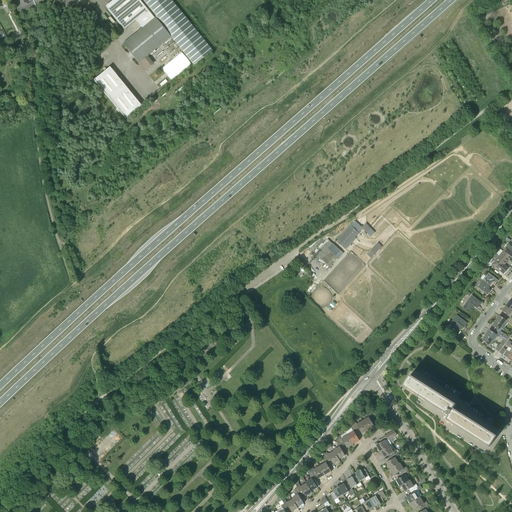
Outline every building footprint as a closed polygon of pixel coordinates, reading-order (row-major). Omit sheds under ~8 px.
[(212,50),(170,0),(119,0),(108,10),(124,29),(136,20),(142,28),(155,17),(171,37),(194,65),(212,50)] [(171,37),(155,17),(142,28),(123,44),(138,63),(147,56),(171,37)] [(162,68),(171,80),(191,64),(181,52),(162,68)] [(150,66),(153,64),(147,56),(144,59),(141,61),(147,69),(150,66)] [(119,112),(125,119),(141,106),(109,67),(93,80),(117,108),(119,112)] [(337,241),(341,245),(344,248),(351,240),(359,232),(355,229),(351,226),(344,233),(337,241)] [(328,239),(313,254),(319,259),(320,258),(322,260),(330,267),(338,258),(330,251),(328,249),(333,244),(328,239)] [(372,257),(383,246),(378,241),(367,253),(372,257)] [(499,256),(507,262),(509,260),(511,262),(511,252),(506,247),(499,256)] [(507,262),(499,256),(495,260),(492,264),(503,274),(508,268),(505,265),(507,262)] [(483,280),(490,285),(492,282),(495,285),(498,280),(489,273),(486,276),(487,276),(483,280)] [(490,285),(483,280),(480,284),(478,287),(487,295),(491,291),(488,288),(490,285)] [(474,306),(477,308),(482,302),(472,295),(463,307),(469,312),(474,306)] [(511,311),(506,306),(502,311),(508,316),(509,315),(511,311)] [(505,327),(508,322),(506,321),(499,315),(496,320),(502,325),(505,327)] [(453,323),(449,328),(458,334),(463,327),(464,327),(467,323),(457,316),(452,322),(453,323)] [(492,325),(499,330),(501,328),(503,329),(505,327),(502,325),(496,320),(492,325)] [(494,341),(496,339),(494,337),(496,335),(496,334),(489,330),(486,335),(494,341)] [(505,342),(507,339),(502,336),(497,332),(496,334),(496,335),(498,336),(505,342)] [(494,341),(486,335),(482,340),(491,346),(494,341)] [(503,355),(504,356),(511,361),(511,353),(510,351),(507,350),(503,355)] [(453,409),(456,404),(410,375),(403,386),(421,398),(421,399),(445,414),(446,413),(449,415),(446,420),(454,425),(453,426),(484,446),(485,444),(490,447),(497,436),(453,409)] [(363,421),(368,430),(374,426),(371,421),(374,419),(370,413),(367,415),(369,418),(363,421)] [(353,425),(357,431),(359,430),(362,434),(368,430),(363,421),(357,424),(355,422),(352,423),(353,425)] [(357,431),(353,425),(350,426),(354,432),(348,435),(353,444),(359,440),(355,432),(357,431)] [(381,451),(389,446),(385,441),(388,439),(388,440),(397,435),(394,430),(386,435),(386,436),(380,440),(381,442),(376,445),(380,452),(381,451)] [(353,444),(348,435),(342,438),(340,436),(338,437),(339,440),(343,446),(345,445),(347,448),(353,444)] [(334,451),(339,459),(345,455),(340,447),(343,446),(339,440),(338,437),(335,440),(339,447),(334,450),(334,451)] [(389,446),(381,451),(385,457),(389,455),(390,457),(397,453),(398,453),(396,450),(393,451),(390,446),(389,446)] [(339,459),(334,451),(329,455),(327,452),(324,454),(325,456),(329,462),(331,461),(333,464),(340,460),(339,459)] [(397,453),(390,457),(391,460),(386,463),(390,469),(391,468),(399,463),(396,458),(398,456),(397,453)] [(329,462),(325,456),(322,457),(326,463),(320,466),(325,475),(332,471),(327,463),(329,462)] [(399,463),(391,468),(395,475),(399,472),(400,474),(407,471),(408,470),(406,467),(403,469),(400,463),(399,463)] [(325,475),(320,466),(314,469),(312,467),(309,468),(311,472),(315,478),(318,476),(319,479),(325,475)] [(307,483),(312,491),(318,487),(313,479),(315,478),(311,472),(309,468),(306,471),(308,473),(312,479),(306,482),(307,483)] [(356,476),(360,481),(369,476),(365,469),(361,471),(361,470),(355,473),(356,476)] [(407,471),(400,474),(401,477),(396,480),(400,486),(401,486),(409,480),(406,475),(408,473),(407,471)] [(360,481),(356,476),(353,478),(352,476),(347,480),(348,482),(352,488),(361,483),(360,481)] [(409,480),(401,486),(405,492),(409,489),(410,492),(417,488),(418,487),(416,484),(414,486),(410,480),(409,480)] [(307,483),(301,486),(298,481),(295,483),(298,488),(301,494),(304,492),(306,496),(312,492),(312,491),(307,483)] [(352,488),(348,482),(345,484),(344,483),(338,486),(343,495),(353,489),(352,488)] [(343,495),(338,486),(333,490),(333,491),(330,493),(334,500),(343,495)] [(293,499),(298,507),(304,503),(299,495),(301,494),(298,488),(295,489),(298,494),(292,498),(293,499)] [(417,488),(410,492),(412,494),(406,497),(410,504),(412,503),(419,498),(416,492),(419,491),(417,488)] [(375,507),(381,504),(380,503),(384,501),(383,499),(386,497),(383,492),(380,494),(379,493),(370,499),(375,507)] [(420,509),(427,505),(428,505),(426,501),(424,503),(420,497),(419,498),(412,503),(415,509),(419,507),(420,509)] [(328,511),(324,504),(328,501),(326,498),(323,500),(320,502),(322,505),(317,508),(319,511),(317,511),(328,511)] [(298,507),(293,499),(287,503),(285,500),(283,501),(284,503),(287,508),(288,510),(290,508),(292,511),(298,508),(298,507)] [(362,506),(365,511),(369,509),(369,511),(375,507),(370,499),(361,504),(362,506)] [(277,511),(285,511),(288,510),(287,508),(284,503),(282,504),(281,505),(282,508),(277,511)]
